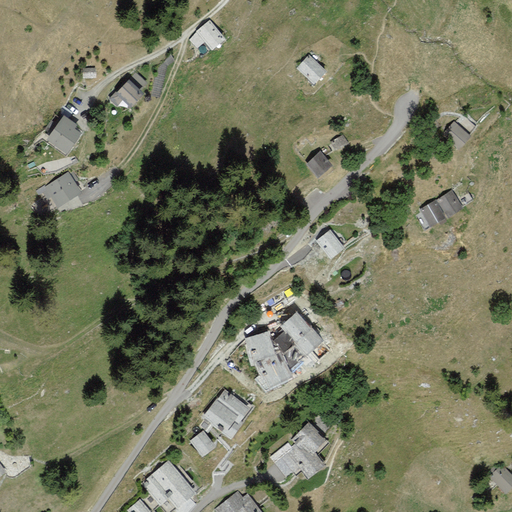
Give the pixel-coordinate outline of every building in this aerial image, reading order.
[(215,23),(192,42),(200,53),(206,48),(213,56),(232,42),(215,23)] [(313,57),(300,71),(318,87),(331,74),(313,57)] [(99,71),(87,71),(87,81),(99,81),(99,71)] [(121,96),(119,94),(112,101),(120,109),(127,103),(137,112),(151,97),(146,93),(152,86),(139,74),(131,82),(133,83),(121,96)] [(84,130),(70,120),(53,145),(74,159),(89,138),(82,133),(84,130)] [(475,140),(456,124),(446,136),(465,152),(475,140)] [(346,137),(334,144),(339,153),(351,147),(346,137)] [(438,158),(443,152),(436,146),(431,151),(438,158)] [(325,156),(312,167),(324,181),(337,169),(325,156)] [(75,173),(45,193),(52,203),(56,200),(65,212),(88,197),(80,185),(83,183),(75,173)] [(456,193),(443,202),(456,220),(469,211),(456,193)] [(438,202),(424,212),(438,232),(452,222),(438,202)] [(425,230),(431,226),(425,216),(419,220),(425,230)] [(335,233),(322,243),(337,261),(350,251),(335,233)] [(276,334),(250,343),(276,393),(301,381),(295,372),(311,356),(315,359),(331,344),(311,323),(316,319),(310,313),(306,318),(303,315),(288,329),(292,334),(280,343),(276,334)] [(257,411),(228,392),(208,420),(240,443),(251,427),(248,425),(257,411)] [(293,446),(275,460),(291,481),(299,475),(302,478),(307,475),(315,484),(336,470),(323,456),(334,446),(314,427),(297,443),(302,448),(297,451),(293,446)] [(210,435),(196,444),(208,460),(221,450),(210,435)] [(171,463),(144,486),(167,511),(180,511),(181,511),(186,511),(204,498),(171,463)] [(511,474),(505,468),(494,480),(511,497),(511,474)] [(242,495),(220,511),(219,511),(265,511),(253,498),(248,503),(242,495)] [(154,511),(144,500),(131,511),(154,511)]
